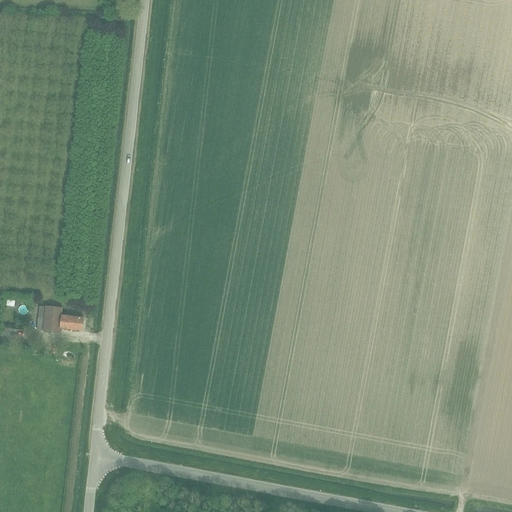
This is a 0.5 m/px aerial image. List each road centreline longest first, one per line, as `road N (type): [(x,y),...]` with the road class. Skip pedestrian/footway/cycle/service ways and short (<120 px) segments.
road 1 (unclassified): [(95,455),(144,0)]
road 2 (unclassified): [(401,511),(95,455)]
